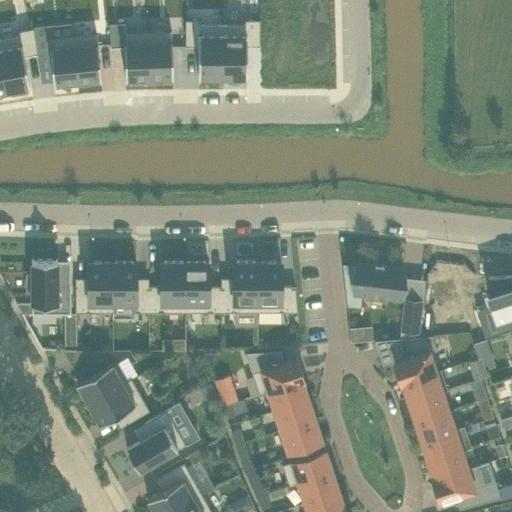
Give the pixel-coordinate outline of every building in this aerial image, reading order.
[(465,13),(461,45),(474,46),(473,52),(471,52),(470,68),(472,69),(469,91),(482,92),(481,103),(502,105),(502,107),(511,108),(511,33),(511,35),(494,34),(495,32),(488,31),(489,15),(465,13)] [(199,18),(185,18),(185,44),(198,44),(198,76),(222,76),(222,23),(199,23),(199,18)] [(245,23),(222,23),(222,76),(246,76),(246,44),(259,44),(259,18),(245,18),(245,23)] [(124,20),(109,21),(110,45),(124,44),(125,77),(148,76),(147,30),(125,31),(124,20)] [(18,34),(0,37),(0,60),(6,90),(29,86),(24,55),(37,52),(33,27),(17,30),(18,34)] [(171,29),(147,30),(148,76),(172,76),(171,29)] [(292,30),(270,30),(270,76),(323,76),(323,42),(292,42),(292,30)] [(96,32),(72,34),(77,80),(101,78),(96,32)] [(72,34),(49,36),(53,83),(77,80),(72,34)] [(16,302),(21,312),(31,312),(63,312),(70,312),(70,302),(70,283),(57,283),(57,259),(57,258),(31,258),(31,274),(26,274),(26,290),(31,290),(31,302),(16,302)] [(220,284),(221,310),(257,310),(257,260),(233,261),(233,284),(220,284)] [(280,260),(257,260),(257,310),(297,310),(294,284),(280,284),(280,260)] [(356,260),(353,292),(364,293),(363,294),(365,295),(365,294),(384,296),(384,297),(386,297),(386,296),(399,297),(403,266),(383,263),(383,262),(381,262),(376,262),(376,261),(374,261),(374,262),(356,260)] [(88,285),(75,285),(75,311),(98,311),(113,311),(113,308),(113,298),(112,298),(112,261),(88,261),(88,277),(88,285)] [(135,261),(112,261),(112,298),(113,298),(134,298),(134,311),(148,311),(148,285),(135,285),(135,277),(135,261)] [(160,285),(148,285),(148,311),(184,310),(184,261),(160,261),(160,285)] [(208,261),(184,261),(184,310),(221,310),(220,284),(208,285),(208,261)] [(491,292),(487,293),(491,304),(500,333),(511,328),(511,274),(487,276),(487,278),(490,277),(491,292)] [(422,299),(404,297),(400,329),(418,331),(422,299)] [(353,345),(374,343),(373,323),(352,324),(353,345)] [(484,338),(472,342),(477,357),(489,353),(484,338)] [(77,349),(76,356),(86,375),(76,381),(88,402),(127,380),(126,379),(115,359),(109,362),(102,350),(102,349),(77,348),(77,349)] [(435,369),(428,349),(393,360),(401,382),(402,382),(402,381),(435,370),(435,369)] [(303,379),(295,357),(251,371),(258,393),(268,390),(267,390),(301,379),(303,379)] [(447,389),(440,368),(435,369),(435,370),(402,381),(402,382),(408,401),(442,390),(447,389)] [(127,380),(88,402),(99,423),(120,411),(127,422),(149,409),(130,377),(126,379),(127,380)] [(472,380),(468,381),(471,390),(484,386),(481,377),(480,377),(472,380)] [(308,398),(301,379),(267,390),(268,390),(274,409),(308,398)] [(198,386),(204,396),(214,391),(208,380),(198,386)] [(230,401),(226,389),(218,392),(222,404),(230,401)] [(448,409),(442,390),(408,401),(414,420),(448,409)] [(314,417),(308,398),(274,409),(280,428),(314,417)] [(234,414),(230,401),(222,404),(226,417),(234,414)] [(185,442),(166,409),(144,421),(150,433),(126,447),(139,469),(185,442)] [(454,427),(448,409),(414,420),(421,439),(454,428),(454,427)] [(511,414),(500,418),(503,428),(511,424),(511,414)] [(493,416),(483,419),(489,438),(499,435),(493,416)] [(321,439),(314,417),(280,428),(287,450),(321,439)] [(470,446),(463,424),(454,427),(454,428),(421,439),(427,459),(461,448),(461,449),(470,446)] [(243,440),(239,428),(231,431),(235,443),(243,440)] [(247,452),(243,440),(235,443),(239,455),(247,452)] [(467,467),(461,449),(461,448),(427,459),(433,477),(433,478),(467,467)] [(331,471),(324,449),(281,463),(289,486),(298,483),(297,482),(331,471)] [(168,511),(202,493),(184,462),(161,474),(168,486),(147,497),(155,511),(168,511)] [(474,488),(467,467),(433,478),(433,477),(432,478),(439,500),(474,488)] [(304,501),(338,490),(331,471),(297,482),(298,483),(304,501)] [(265,495),(259,481),(251,484),(257,498),(265,495)] [(344,508),(338,490),(304,501),(307,511),(335,511),(344,509),(344,508)] [(212,511),(202,493),(168,511),(212,511)] [(247,493),(237,499),(243,510),(253,504),(247,493)] [(270,506),(265,495),(257,498),(262,510),(270,506)] [(499,511),(497,503),(488,505),(490,511),(499,511)]
